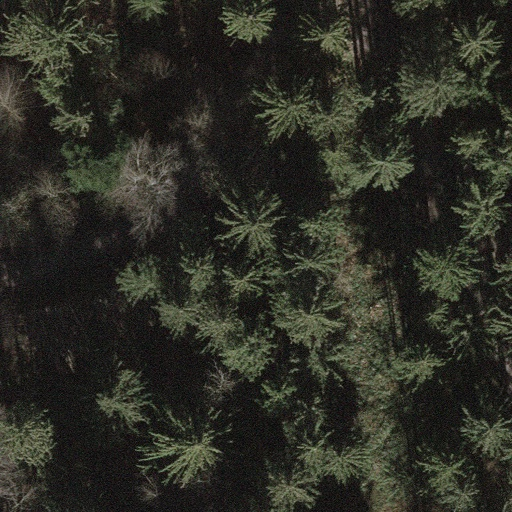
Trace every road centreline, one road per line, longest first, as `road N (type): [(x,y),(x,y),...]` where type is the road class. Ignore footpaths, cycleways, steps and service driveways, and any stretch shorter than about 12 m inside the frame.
road 1 (track): [(0,280),(55,272),(170,191),(280,0)]
road 2 (track): [(511,359),(351,0)]
